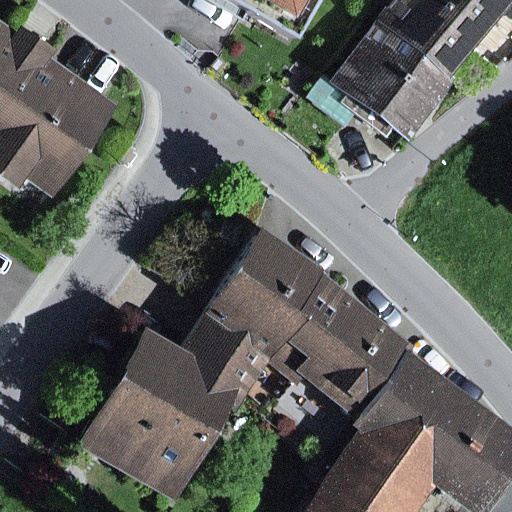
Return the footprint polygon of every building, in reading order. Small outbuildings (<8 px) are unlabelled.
[(309,0),(278,0),(301,14),(309,0)] [(511,0),(398,0),(387,15),(463,75),(511,11),(511,0)] [(463,75),(387,15),(340,76),(416,134),(463,75)] [(126,110),(0,19),(0,162),(58,204),(126,110)] [(278,364),(333,282),(339,274),(270,227),(187,350),(257,392),(278,364)] [(333,282),(278,364),(306,384),(313,374),(331,386),(364,408),(409,342),(413,337),(333,282)] [(257,392),(187,350),(156,332),(90,443),(181,497),(236,406),(246,412),(257,392)] [(373,426),(311,511),(422,511),(444,481),(487,511),(499,511),(511,494),(511,414),(409,342),(364,408),(359,416),(373,426)]
